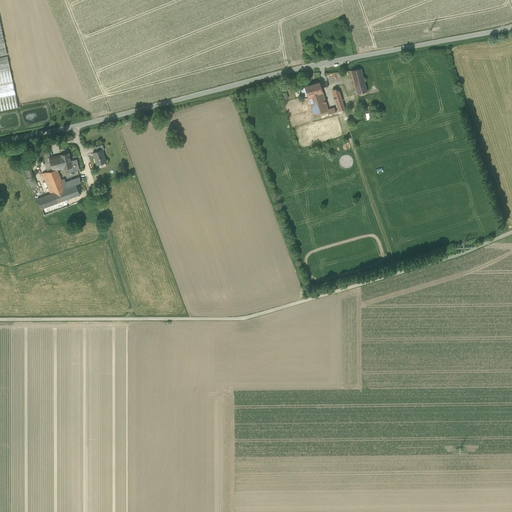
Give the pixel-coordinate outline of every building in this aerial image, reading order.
[(7,56),(0,57),(0,55),(7,54),(0,21),(0,111),(18,108),(7,56)] [(361,69),(351,71),(357,94),(367,91),(361,69)] [(319,82),(305,86),(308,96),(322,92),(319,82)] [(338,91),(335,89),(332,89),(338,105),(338,106),(340,110),(344,109),(338,91)] [(322,92),(308,96),(314,118),(340,110),(338,106),(327,109),(322,92)] [(97,151),(93,152),(97,164),(106,161),(102,150),(102,149),(97,151)] [(69,153),(61,155),(64,168),(64,169),(69,168),(71,172),(80,170),(77,159),(71,161),(69,153)] [(50,157),(49,158),(52,171),(47,172),(42,173),(50,194),(63,189),(61,184),(56,170),(64,168),(61,155),(50,157)] [(49,158),(44,160),(47,172),(52,171),(49,158)] [(33,176),(29,167),(23,169),(27,179),(33,176)] [(27,179),(31,189),(37,187),(33,176),(27,179)] [(79,177),(61,184),(63,189),(76,184),(81,183),(79,177)] [(50,194),(37,199),(41,209),(65,200),(80,194),(78,187),(76,184),(63,189),(50,194)] [(65,200),(41,209),(44,216),(68,207),(65,200)]
